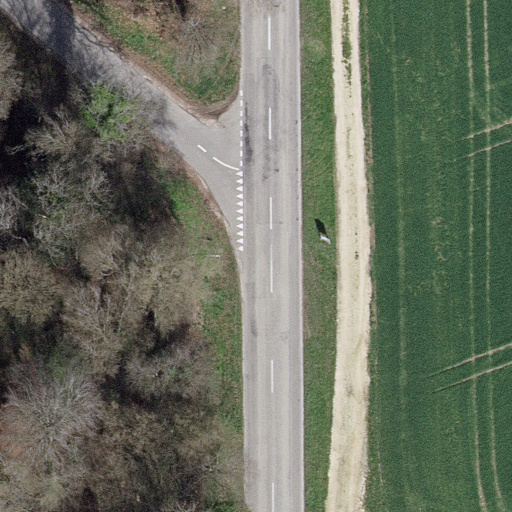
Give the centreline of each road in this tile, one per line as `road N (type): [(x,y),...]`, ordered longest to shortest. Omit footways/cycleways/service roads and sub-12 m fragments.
road 1 (tertiary): [(270,511),(265,184)]
road 2 (unclassified): [(265,184),(129,94),(24,0)]
road 3 (tertiary): [(265,184),(262,0)]
